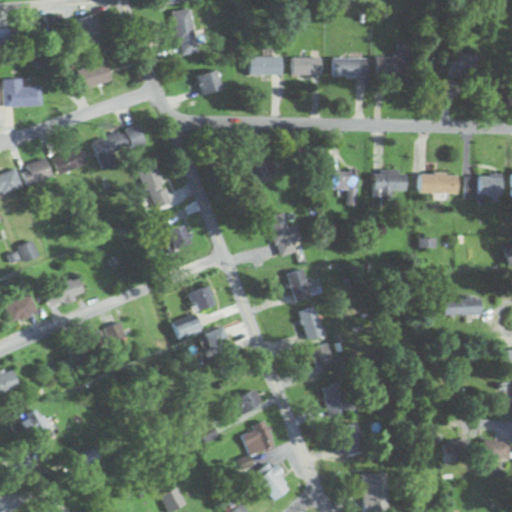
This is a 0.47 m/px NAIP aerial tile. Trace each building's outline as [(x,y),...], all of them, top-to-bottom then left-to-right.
[(176,55),(194,52),(188,9),(169,11),(176,55)] [(91,14),(69,21),(78,48),(100,41),(91,14)] [(0,44),(14,45),(14,28),(0,27),(0,44)] [(373,77),(407,77),(407,42),(393,42),(393,55),(373,55),(373,77)] [(446,78),(472,78),(473,53),(447,52),(446,78)] [(280,56),(246,56),(246,74),(280,74),(280,56)] [(319,75),(319,56),(290,56),(290,75),(319,75)] [(365,56),(330,56),(330,75),(365,75),(365,56)] [(102,67),(71,67),(71,86),(102,86),(102,67)] [(219,88),(212,69),(194,76),(200,95),(219,88)] [(0,79),(1,106),(38,105),(38,86),(18,86),(18,78),(0,79)] [(135,125),(89,141),(97,162),(142,146),(135,125)] [(49,156),(53,173),(84,165),(79,148),(49,156)] [(239,158),(251,184),(273,174),(261,148),(239,158)] [(49,177),(43,158),(18,165),(24,184),(49,177)] [(167,201),(152,162),(135,169),(151,208),(167,201)] [(0,172),(0,192),(19,185),(11,168),(0,172)] [(370,195),(403,195),(403,169),(370,169),(370,195)] [(455,173),(416,172),(416,192),(455,192),(455,173)] [(462,196),(499,196),(499,174),(462,174),(462,196)] [(264,217),(275,256),(293,251),(290,241),(299,239),(294,223),(285,226),(281,212),(264,217)] [(164,230),(170,244),(186,237),(180,223),(164,230)] [(14,246),(20,260),(34,255),(28,240),(14,246)] [(290,299),(306,297),(302,269),(286,271),(290,299)] [(47,288),(57,305),(81,292),(72,274),(47,288)] [(185,292),(192,311),(211,304),(204,285),(185,292)] [(34,312),(27,293),(0,304),(0,307),(6,323),(34,312)] [(478,314),(478,298),(440,298),(440,314),(478,314)] [(305,341),(323,335),(313,305),(295,311),(305,341)] [(198,327),(191,313),(169,324),(175,337),(198,327)] [(101,328),(108,344),(123,337),(115,321),(101,328)] [(195,336),(207,363),(230,353),(218,326),(195,336)] [(73,359),(87,347),(79,337),(64,349),(73,359)] [(327,342),(307,346),(312,366),(331,361),(327,342)] [(0,370),(0,393),(15,387),(8,367),(0,370)] [(318,386),(326,417),(352,410),(349,400),(341,402),(336,382),(318,386)] [(233,416),(259,403),(252,388),(225,401),(233,416)] [(30,431),(21,433),(23,440),(49,432),(42,410),(26,415),(30,431)] [(245,455),(234,459),(238,471),(251,466),(247,454),(272,446),(263,422),(237,431),(245,455)] [(336,426),(341,454),(360,450),(355,423),(336,426)] [(507,439),(480,439),(480,470),(507,470),(507,439)] [(460,441),(440,442),(441,461),(461,459),(460,441)] [(255,475),(268,500),(287,490),(274,465),(255,475)] [(359,511),(382,511),(382,473),(359,473),(359,511)] [(245,511),(238,503),(225,511),(245,511)]
